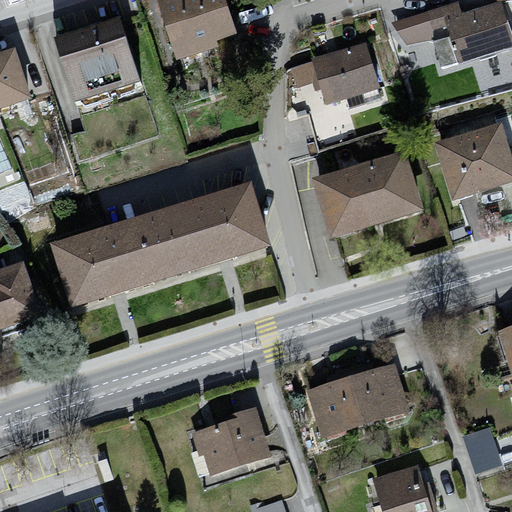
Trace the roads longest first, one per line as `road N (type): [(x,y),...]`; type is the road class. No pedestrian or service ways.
road 1 (residential): [(368,0),(285,26),(276,51),(273,149),(326,322)]
road 2 (tertiary): [(326,322),(0,423)]
road 3 (tertiary): [(511,268),(326,322)]
